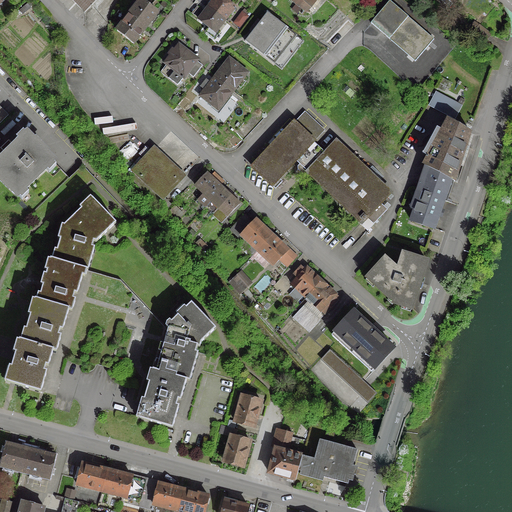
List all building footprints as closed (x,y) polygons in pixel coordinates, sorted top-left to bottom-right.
[(84,13),(96,0),(73,0),(84,11),(83,12),(84,13)] [(139,0),(128,15),(144,28),(157,12),(140,0),(139,0)] [(213,0),(208,7),(224,20),(234,7),(224,0),(213,0)] [(370,24),(414,62),(433,39),(389,1),(370,24)] [(220,32),(217,30),(224,20),(208,7),(198,20),(208,28),(204,33),(213,40),(220,32)] [(260,14),(255,20),(258,23),(250,33),(267,46),(283,25),(266,12),(263,16),(260,14)] [(238,27),(246,17),(241,13),(233,23),(238,27)] [(116,31),(132,44),(144,28),(128,15),(116,31)] [(478,25),(473,32),(485,41),(490,35),(478,25)] [(196,60),(178,46),(164,63),(166,65),(160,73),(160,74),(176,85),(186,73),(192,77),(201,66),(195,61),(196,60)] [(228,59),(214,77),(232,91),(246,73),(228,59)] [(232,91),(214,77),(200,96),(217,110),(232,91)] [(296,167),(297,170),(302,175),(305,175),(307,173),(361,223),(366,218),(372,224),(386,210),(380,203),(389,193),(335,142),(323,155),(311,143),(323,131),(304,112),(294,123),(293,123),(251,167),(271,186),(298,157),(302,161),(296,167)] [(424,166),(449,179),(453,181),(469,132),(448,121),(423,166),(424,166)] [(34,143),(26,135),(0,159),(0,182),(7,190),(8,189),(16,197),(53,162),(45,154),(46,153),(35,142),(34,143)] [(182,177),(153,150),(133,171),(162,198),(182,177)] [(449,179),(424,166),(410,208),(415,210),(411,221),(432,228),(449,179)] [(194,186),(202,194),(214,182),(206,174),(194,186)] [(214,182),(202,194),(196,200),(204,208),(206,206),(222,189),(214,182)] [(214,213),(230,197),(222,189),(206,206),(214,213)] [(212,216),(220,223),(238,204),(230,197),(214,213),(212,216)] [(63,226),(53,260),(83,270),(86,271),(95,243),(114,224),(91,199),(63,226)] [(240,236),(256,251),(271,235),(254,220),(251,223),(243,216),(229,230),(238,238),(240,236)] [(287,251),(271,235),(256,251),(272,266),(287,251)] [(392,303),(411,309),(418,289),(419,289),(419,288),(418,287),(419,283),(420,284),(421,283),(420,282),(426,262),(402,254),(397,269),(395,268),(384,258),(366,278),(388,298),(393,300),(392,303)] [(83,270),(53,260),(49,259),(38,300),(67,310),(71,311),(74,299),(72,299),(73,293),(76,294),(83,270)] [(290,284),(305,298),(320,281),(306,268),(303,270),(299,266),(292,274),(296,278),(290,284)] [(246,286),(237,276),(229,282),(239,293),(246,286)] [(335,295),(320,281),(305,298),(324,315),(337,300),(335,299),(334,300),(332,298),(335,295)] [(62,330),(67,310),(38,300),(34,299),(22,341),(52,350),(55,352),(60,336),(57,335),(59,329),(62,330)] [(155,370),(185,380),(189,381),(197,353),(194,352),(196,346),(199,347),(200,342),(214,328),(190,303),(169,323),(171,325),(167,329),(155,370)] [(311,314),(303,307),(293,318),(308,332),(317,322),(311,314)] [(392,349),(375,334),(376,332),(370,327),(369,328),(352,312),(334,331),(374,368),(392,349)] [(52,350),(22,341),(18,340),(6,382),(40,392),(46,371),(43,371),(45,365),(47,366),(52,350)] [(377,392),(330,350),(321,360),(368,402),(377,392)] [(185,380),(155,370),(152,369),(149,380),(138,418),(171,428),(178,406),(175,405),(177,399),(179,400),(185,380)] [(253,427),(260,401),(241,396),(234,422),(253,427)] [(302,456),(297,470),(347,484),(356,450),(339,445),(341,437),(334,435),(336,427),(311,421),(302,456)] [(297,470),(302,456),(286,451),(291,434),(279,430),(268,472),(295,480),(297,470)] [(242,467),(249,441),(230,436),(223,461),(242,467)] [(6,444),(0,466),(23,472),(23,471),(28,450),(6,444)] [(48,478),(53,456),(28,450),(23,471),(23,472),(31,474),(33,477),(36,478),(39,476),(48,478)] [(106,470),(81,463),(76,485),(100,491),(101,491),(106,470)] [(126,498),(131,476),(106,470),(101,491),(100,491),(126,498)] [(182,490),(159,484),(154,505),(177,511),(182,490)] [(66,490),(64,498),(72,500),(74,492),(66,490)] [(182,490),(177,511),(180,511),(202,511),(207,496),(182,490)] [(75,511),(78,502),(64,498),(60,511),(75,511)] [(2,500),(0,506),(0,511),(7,511),(10,502),(2,500)] [(233,511),(236,503),(224,500),(220,511),(233,511)] [(42,511),(43,507),(21,501),(17,511),(42,511)] [(245,511),(247,506),(236,503),(233,511),(245,511)]
